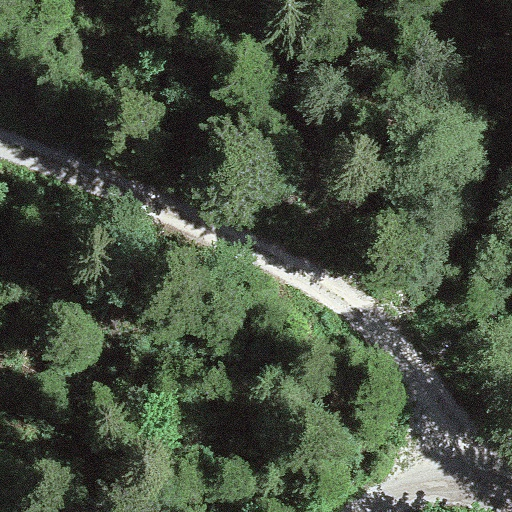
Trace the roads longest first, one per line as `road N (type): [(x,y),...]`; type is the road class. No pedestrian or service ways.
road 1 (track): [(511,485),(366,302),(227,229),(0,140)]
road 2 (track): [(488,454),(371,511)]
